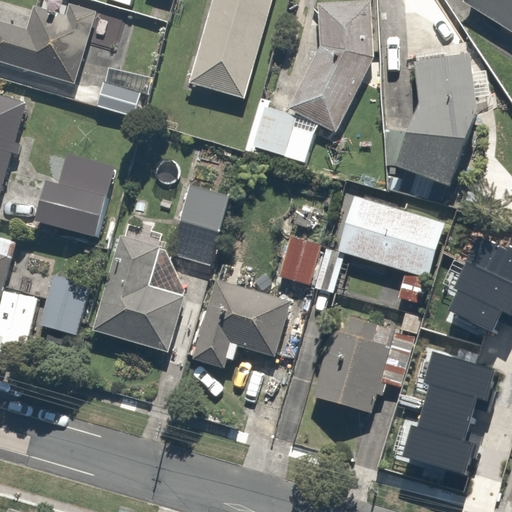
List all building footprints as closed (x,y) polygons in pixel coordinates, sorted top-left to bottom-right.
[(137,0),(107,0),(107,3),(135,10),(137,0)] [(253,101),(278,0),(220,0),(198,87),(253,101)] [(511,0),(472,0),(467,11),(511,35),(511,0)] [(305,113),(299,126),(318,136),(325,123),(341,132),(381,56),(375,6),(325,12),(325,53),(296,108),(305,113)] [(0,65),(86,86),(102,19),(68,11),(65,20),(34,13),(29,32),(1,25),(0,28),(0,65)] [(476,55),(417,66),(427,109),(405,174),(461,193),(488,114),(476,55)] [(148,84),(111,74),(102,105),(139,116),(148,84)] [(264,98),(251,154),(262,157),(263,150),(304,160),(309,137),(294,133),(298,117),(274,111),(276,101),(264,98)] [(29,107),(0,100),(0,198),(8,200),(29,107)] [(116,194),(52,179),(41,227),(106,241),(116,194)] [(232,195),(192,187),(176,260),(216,269),(232,195)] [(430,276),(437,277),(452,212),(365,192),(350,257),(410,271),(402,303),(423,307),(430,276)] [(171,246),(124,235),(99,337),(176,356),(190,298),(160,290),(171,246)] [(326,245),(291,238),(282,278),(317,286),(326,245)] [(0,307),(4,308),(19,244),(0,239),(0,307)] [(511,313),(511,250),(505,248),(497,283),(511,286),(506,312),(511,313)] [(280,359),(294,302),(253,292),(258,274),(222,265),(198,362),(233,370),(238,349),(280,359)] [(99,285),(57,276),(45,328),(87,338),(99,285)] [(399,335),(354,325),(349,324),(344,343),(334,341),(320,403),(379,417),(399,335)] [(511,405),(511,366),(450,354),(448,364),(424,359),(418,386),(435,390),(430,416),(488,428),(490,419),(508,423),(511,405)]
